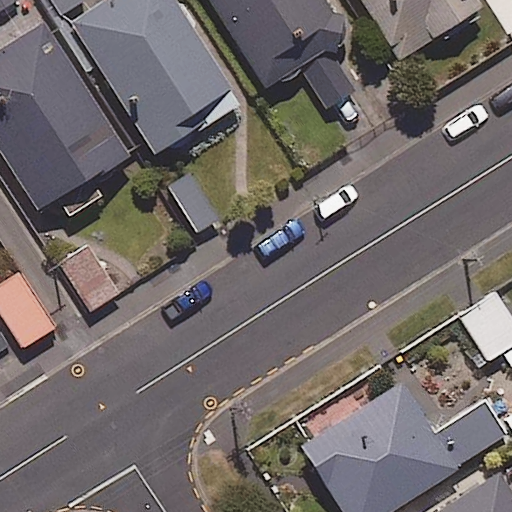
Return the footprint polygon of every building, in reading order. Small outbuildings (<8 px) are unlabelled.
[(0,0),(0,10),(16,3),(14,0),(0,0)] [(84,1),(83,0),(49,0),(60,17),(84,1)] [(240,104),(174,0),(110,0),(71,25),(155,158),(240,104)] [(347,35),(324,0),(208,0),(267,92),(301,70),(327,110),(356,91),(328,47),(347,35)] [(358,0),(399,62),(480,10),(473,0),(358,0)] [(0,149),(42,214),(60,202),(71,218),(101,198),(91,182),(129,158),(43,25),(0,52),(0,149)] [(217,222),(189,175),(169,186),(197,233),(217,222)] [(118,294),(89,248),(59,267),(87,313),(118,294)] [(53,330),(19,275),(0,286),(0,314),(21,349),(53,330)] [(511,346),(511,320),(494,294),(458,318),(488,362),(511,346)] [(300,451),(340,511),(392,511),(507,436),(484,402),(434,435),(401,384),(300,451)] [(511,511),(511,496),(498,475),(441,511),(511,511)]
